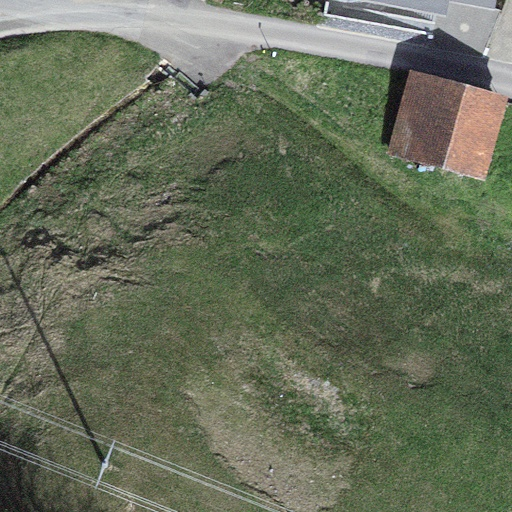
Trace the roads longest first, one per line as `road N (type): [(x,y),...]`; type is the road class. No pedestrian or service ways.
road 1 (residential): [(511,84),(200,18),(70,15),(0,4)]
road 2 (track): [(455,229),(440,227),(224,62)]
